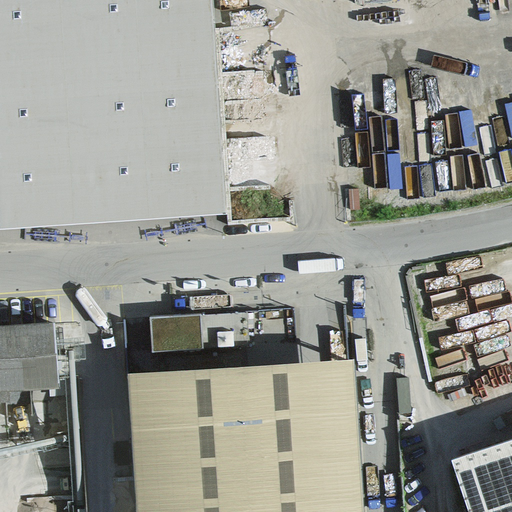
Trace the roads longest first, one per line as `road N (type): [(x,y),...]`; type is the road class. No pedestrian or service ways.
road 1 (unclassified): [(511,228),(0,282)]
road 2 (unknown): [(79,274),(88,511)]
road 3 (unknown): [(371,341),(401,366),(409,388),(428,511)]
road 4 (unknown): [(0,8),(56,4),(65,120)]
road 5 (unknown): [(377,511),(371,341)]
road 6 (unknown): [(65,120),(86,104),(220,67)]
road 7 (unknown): [(48,277),(65,120)]
road 8 (unknown): [(220,67),(257,219)]
road 9 (unknown): [(414,0),(448,24),(462,54),(470,121)]
